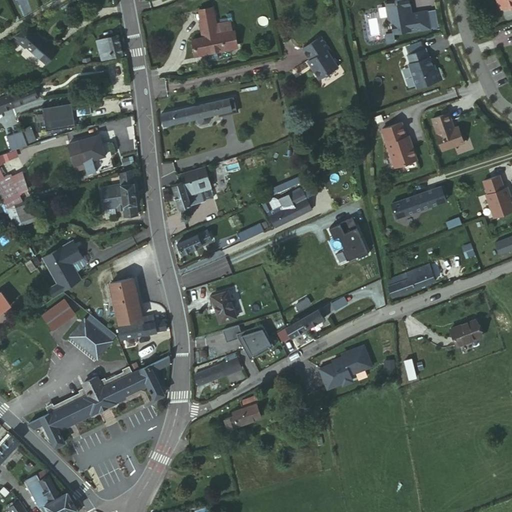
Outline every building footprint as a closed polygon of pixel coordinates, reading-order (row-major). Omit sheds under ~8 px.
[(406,2),(405,0),(384,0),(382,0),(384,15),(387,17),(389,30),(405,27),(406,29),(425,26),(422,8),(407,11),(403,11),(403,6),(406,2)] [(195,13),(197,23),(212,19),(209,9),(195,13)] [(212,19),(197,23),(199,32),(208,29),(210,37),(229,32),(227,24),(214,26),(212,19)] [(17,32),(21,36),(27,30),(29,31),(34,25),(33,23),(17,32)] [(27,30),(21,36),(29,43),(30,42),(49,61),(62,48),(54,41),(53,43),(34,25),(29,31),(27,30)] [(208,29),(199,32),(201,39),(210,37),(208,29)] [(231,32),(229,32),(210,37),(201,39),(189,42),(192,56),(234,45),(231,32)] [(97,39),(102,58),(120,53),(122,53),(118,35),(115,35),(97,39)] [(316,35),(297,47),(305,58),(303,60),(314,77),(333,65),(322,48),(324,46),(316,35)] [(419,46),(400,53),(412,85),(436,76),(432,65),(428,67),(424,54),(422,55),(419,46)] [(20,90),(7,94),(12,106),(38,97),(36,93),(43,91),(39,80),(19,87),(20,90)] [(0,110),(12,106),(7,94),(0,96),(0,110)] [(51,104),(54,121),(88,115),(87,112),(87,110),(85,98),(51,104)] [(226,110),(218,112),(219,115),(236,110),(233,98),(224,100),(226,110)] [(218,112),(226,110),(224,100),(160,114),(162,126),(197,117),(198,122),(201,123),(207,122),(209,119),(208,114),(218,112)] [(90,109),(91,111),(105,110),(103,101),(89,103),(90,109)] [(444,110),(427,116),(433,131),(432,132),(438,147),(459,140),(457,132),(455,133),(452,125),(449,126),(444,110)] [(404,141),(397,119),(378,126),(391,163),(412,156),(407,140),(404,141)] [(82,161),(102,156),(97,134),(76,140),(65,144),(71,165),(82,161)] [(14,150),(3,154),(5,160),(16,156),(14,150)] [(181,181),(170,185),(178,207),(203,198),(199,188),(209,184),(203,165),(178,172),(181,181)] [(112,186),(115,208),(133,204),(134,204),(130,172),(117,175),(119,186),(112,186)] [(494,172),(479,177),(484,190),(482,191),(490,213),(506,207),(508,204),(504,193),(505,192),(502,183),(499,185),(494,172)] [(0,176),(0,200),(10,196),(17,193),(6,174),(0,176)] [(287,180),(268,188),(270,192),(289,185),(287,180)] [(437,182),(430,185),(435,199),(442,197),(437,182)] [(301,185),(263,205),(274,226),(313,207),(301,185)] [(430,185),(422,188),(427,202),(435,199),(430,185)] [(103,210),(115,208),(112,186),(99,189),(103,210)] [(422,188),(387,200),(392,214),(427,202),(422,188)] [(16,194),(10,196),(14,206),(20,204),(16,194)] [(0,200),(4,209),(14,206),(10,196),(0,200)] [(20,204),(14,206),(18,215),(23,213),(21,204),(20,204)] [(133,204),(115,208),(115,211),(120,210),(121,219),(135,217),(133,204)] [(18,215),(14,206),(4,209),(9,218),(18,215)] [(452,222),(448,211),(436,215),(441,227),(452,222)] [(23,213),(18,215),(9,218),(13,227),(27,223),(23,213)] [(351,217),(328,227),(332,237),(337,235),(342,248),(340,249),(344,260),(355,256),(356,259),(366,255),(351,217)] [(219,227),(218,224),(176,242),(180,251),(204,241),(210,239),(208,233),(216,230),(215,228),(219,227)] [(260,224),(246,230),(249,238),(263,231),(260,224)] [(237,235),(240,242),(249,238),(246,230),(237,235)] [(57,284),(48,291),(52,298),(79,278),(74,271),(68,263),(78,255),(77,253),(67,240),(39,260),(57,284)] [(77,253),(78,255),(68,263),(74,271),(85,261),(85,257),(80,250),(77,253)] [(28,271),(33,267),(28,260),(23,264),(28,271)] [(426,263),(384,280),(391,295),(432,278),(428,269),(426,263)] [(238,274),(228,277),(232,287),(240,284),(238,274)] [(109,283),(115,308),(138,303),(132,276),(109,283)] [(234,317),(226,290),(210,295),(219,322),(234,317)] [(0,312),(9,306),(0,293),(0,312)] [(52,328),(72,315),(61,300),(42,314),(52,328)] [(115,308),(119,323),(141,317),(138,303),(115,308)] [(300,318),(306,328),(322,319),(320,317),(329,312),(326,307),(317,311),(316,310),(300,318)] [(114,324),(118,338),(121,338),(139,334),(137,324),(158,319),(157,314),(141,317),(119,323),(114,324)] [(91,315),(87,320),(112,341),(116,336),(91,315)] [(483,333),(476,317),(452,327),(459,343),(483,333)] [(166,328),(163,318),(158,319),(137,324),(139,334),(166,328)] [(290,336),(306,328),(300,318),(285,326),(290,336)] [(99,358),(113,342),(112,341),(87,320),(85,319),(71,336),(99,358)] [(290,336),(285,326),(276,331),(281,341),(290,336)] [(233,327),(224,330),(228,343),(237,340),(233,327)] [(262,327),(237,340),(249,361),(273,348),(262,327)] [(354,375),(376,365),(367,345),(350,352),(351,355),(334,363),(335,365),(321,371),(330,391),(345,385),(349,386),(354,383),(356,380),(354,375)] [(55,447),(65,442),(59,429),(91,413),(92,416),(127,399),(126,396),(148,385),(152,393),(155,400),(166,395),(153,370),(170,362),(167,355),(133,372),(50,413),(30,423),(33,429),(44,424),(55,447)] [(235,355),(218,363),(218,364),(222,374),(239,367),(235,355)] [(222,374),(218,364),(194,373),(198,383),(222,374)] [(50,413),(133,372),(130,366),(124,369),(125,371),(107,380),(106,378),(101,381),(99,376),(83,384),(85,388),(80,390),(81,393),(55,406),(54,403),(47,407),(50,413)] [(233,412),(234,416),(249,411),(253,422),(260,420),(257,410),(261,409),(257,397),(241,403),(243,409),(233,412)] [(249,411),(234,416),(226,418),(229,430),(253,422),(249,411)] [(270,417),(273,425),(290,419),(288,411),(270,417)] [(7,435),(6,434),(0,439),(0,448),(11,438),(7,435)] [(0,462),(17,445),(11,438),(0,448),(0,462)] [(383,468),(370,472),(375,490),(388,487),(383,468)] [(43,507),(49,504),(37,483),(46,479),(43,472),(24,483),(38,509),(43,507)] [(37,483),(49,504),(58,499),(46,479),(37,483)] [(45,511),(71,511),(73,511),(64,495),(58,499),(49,504),(43,507),(45,511)] [(13,506),(16,511),(23,511),(18,503),(16,504),(13,506)]
